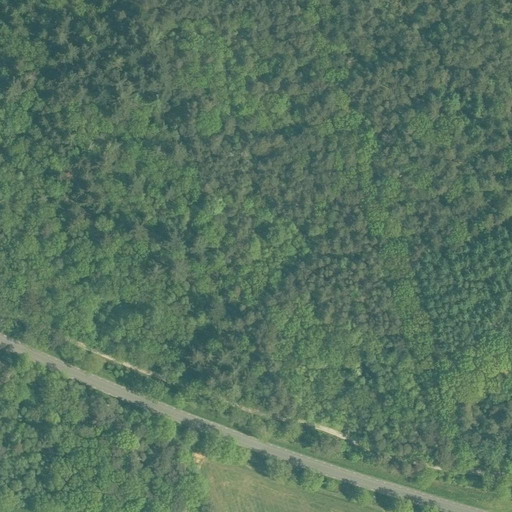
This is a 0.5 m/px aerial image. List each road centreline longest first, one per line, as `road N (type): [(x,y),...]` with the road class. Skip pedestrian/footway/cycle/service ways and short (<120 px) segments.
road 1 (tertiary): [(466,511),(284,456),(0,340)]
road 2 (track): [(0,365),(52,405),(97,495)]
